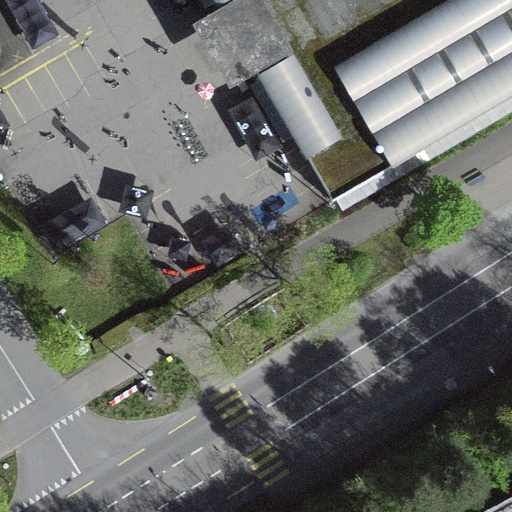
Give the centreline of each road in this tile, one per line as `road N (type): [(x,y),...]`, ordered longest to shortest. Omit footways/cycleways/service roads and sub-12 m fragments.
road 1 (secondary): [(511,267),(125,511)]
road 2 (residential): [(101,511),(0,346)]
